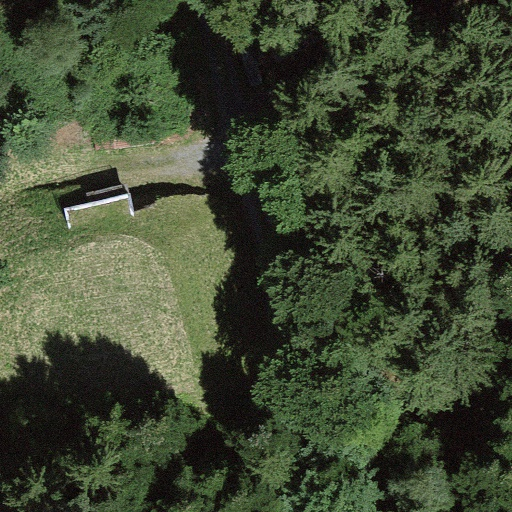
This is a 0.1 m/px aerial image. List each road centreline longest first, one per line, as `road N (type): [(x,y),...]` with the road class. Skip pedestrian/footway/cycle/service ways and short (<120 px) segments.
road 1 (track): [(296,511),(306,488),(298,347),(205,5)]
road 2 (track): [(83,183),(244,152)]
